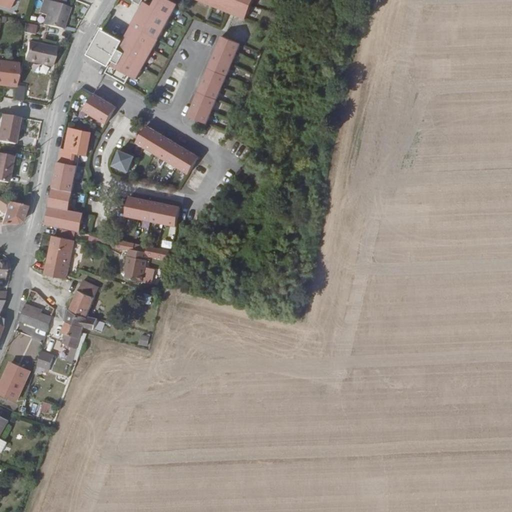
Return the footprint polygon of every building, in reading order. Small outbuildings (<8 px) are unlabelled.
[(60,26),(68,4),(59,0),(39,0),(37,7),(45,10),(40,22),(57,26),(60,26)] [(134,76),(178,1),(175,0),(154,0),(152,6),(143,1),(122,39),(100,27),(98,29),(92,43),(88,52),(107,62),(103,69),(124,80),(127,73),(134,76)] [(253,0),(202,0),(245,19),(253,0)] [(23,23),(22,32),(35,33),(36,24),(23,23)] [(237,43),(219,35),(184,115),(202,122),(237,43)] [(22,59),(47,63),(51,45),(26,40),(22,59)] [(83,60),(99,69),(102,64),(85,56),(83,60)] [(12,83),(16,61),(2,58),(0,58),(0,79),(2,80),(2,83),(12,84),(12,83)] [(18,98),(20,84),(12,83),(12,84),(9,97),(18,98)] [(114,104),(92,89),(81,106),(103,120),(114,104)] [(0,112),(0,139),(11,142),(16,116),(0,112)] [(146,123),(136,140),(186,173),(197,156),(146,123)] [(83,151),(88,131),(68,125),(63,145),(71,147),(71,148),(74,149),(83,151)] [(65,207),(75,163),(71,162),(74,149),(71,148),(71,147),(63,145),(57,144),(41,221),(75,229),(79,210),(65,207)] [(131,154),(117,147),(110,162),(124,169),(131,154)] [(9,154),(0,152),(0,178),(3,179),(9,154)] [(126,193),(122,213),(172,224),(177,205),(126,193)] [(0,204),(4,206),(0,216),(0,219),(17,220),(24,203),(22,202),(0,195),(0,204)] [(64,277),(73,238),(55,233),(51,248),(49,247),(43,272),(64,277)] [(138,282),(143,260),(145,261),(146,252),(126,248),(123,264),(125,264),(124,270),(122,278),(138,282)] [(85,314),(100,276),(84,269),(74,292),(68,309),(85,314)] [(38,312),(40,308),(25,301),(20,311),(35,317),(38,312)] [(92,328),(95,317),(85,314),(68,309),(63,320),(82,325),(92,328)] [(47,325),(46,322),(35,317),(20,311),(17,319),(46,331),(47,325)] [(46,322),(48,316),(38,312),(35,317),(46,322)] [(71,361),(80,330),(82,325),(63,320),(59,331),(64,333),(60,343),(69,347),(65,359),(71,361)] [(147,346),(150,337),(140,334),(138,344),(147,346)] [(51,359),(38,356),(35,366),(48,371),(51,359)] [(23,382),(5,373),(0,381),(0,392),(14,400),(23,382)]
